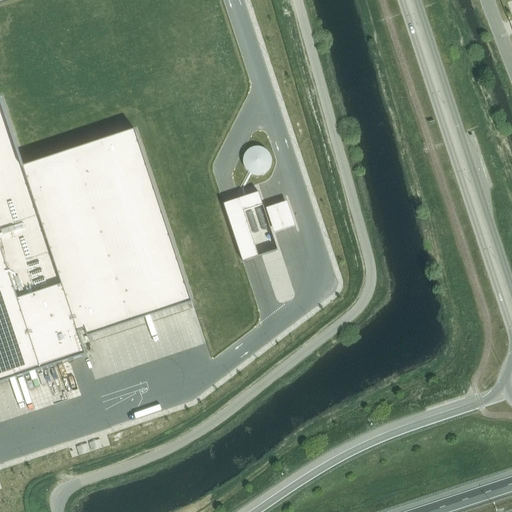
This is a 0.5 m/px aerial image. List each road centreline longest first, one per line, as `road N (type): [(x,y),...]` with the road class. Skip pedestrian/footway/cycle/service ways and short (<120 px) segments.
road 1 (unclassified): [(297,0),(372,286),(347,319),(224,417),(160,454),(63,490),(55,511)]
road 2 (secondary): [(400,0),(511,333)]
road 3 (secondary): [(511,286),(415,0)]
road 4 (motorway): [(506,390),(345,454),(255,511)]
